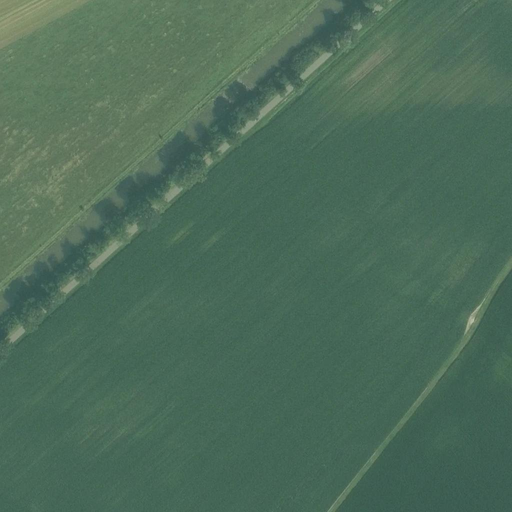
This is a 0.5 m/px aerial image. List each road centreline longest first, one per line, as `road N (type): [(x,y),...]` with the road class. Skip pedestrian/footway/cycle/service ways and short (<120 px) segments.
road 1 (unclassified): [(0,352),(385,0)]
road 2 (track): [(511,264),(332,511)]
